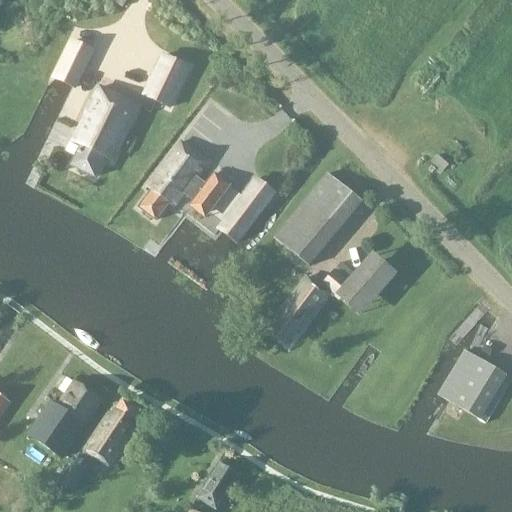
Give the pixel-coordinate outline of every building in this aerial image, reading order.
[(116,0),(114,4),(121,9),(126,1),(124,0),(116,0)] [(79,25),(93,30),(100,10),(87,5),(79,25)] [(122,83),(136,90),(153,54),(139,47),(122,83)] [(88,62),(66,52),(47,90),(69,101),(88,62)] [(163,56),(143,97),(168,109),(188,68),(163,56)] [(103,161),(111,164),(138,110),(99,91),(72,145),(80,149),(70,169),(94,180),(103,161)] [(201,147),(207,138),(182,120),(176,129),(201,147)] [(150,192),(138,210),(154,222),(168,205),(172,209),(183,195),(193,202),(194,203),(201,194),(215,204),(229,187),(213,175),(205,187),(195,179),(207,164),(180,144),(145,189),(150,192)] [(360,205),(327,177),(273,241),(306,269),(360,205)] [(256,181),(218,231),(235,244),(273,195),(256,181)] [(307,281),(267,337),(285,349),(297,332),(301,335),(329,297),(332,299),(334,296),(361,322),(396,278),(371,259),(355,276),(341,263),(318,288),(307,281)] [(463,352),(436,396),(478,422),(504,377),(463,352)] [(60,457),(75,434),(77,435),(99,402),(74,385),(57,410),(44,400),(24,430),(60,457)] [(0,397),(0,417),(9,404),(0,397)] [(105,418),(93,437),(82,453),(106,470),(132,431),(129,428),(138,414),(120,402),(108,420),(105,418)] [(219,466),(197,500),(214,511),(236,477),(219,466)]
